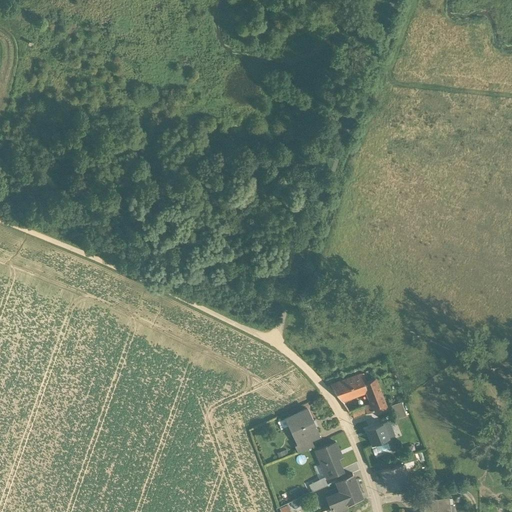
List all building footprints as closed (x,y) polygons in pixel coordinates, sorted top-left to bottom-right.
[(73,311),(64,323),(90,341),(100,328),(73,311)] [(376,381),(365,385),(361,376),(331,388),(345,407),(352,403),(351,400),(368,394),(371,401),(382,397),(376,381)] [(382,397),(371,401),(372,404),(376,413),(386,409),(382,397)] [(352,403),(345,407),(349,414),(356,411),(352,403)] [(372,404),(364,407),(365,408),(368,416),(376,413),(372,404)] [(400,405),(390,408),(392,414),(402,410),(400,405)] [(356,411),(349,414),(354,421),(368,416),(365,408),(356,411)] [(306,412),(286,421),(298,446),(299,447),(310,442),(310,443),(310,442),(319,438),(312,423),(306,412)] [(387,425),(367,432),(373,446),(388,440),(387,436),(391,434),(387,425)] [(310,442),(299,447),(298,446),(295,448),(298,455),(313,448),(310,442),(310,443),(310,442)] [(336,445),(316,453),(327,481),(344,474),(336,455),(340,454),(336,445)] [(403,465),(381,472),(388,492),(410,485),(403,465)] [(353,477),(336,484),(339,490),(342,497),(358,490),(353,477)] [(324,481),(309,488),(312,494),(328,487),(324,481)] [(358,490),(342,497),(339,490),(326,496),(332,511),(346,506),(362,499),(358,490)] [(438,511),(438,502),(423,504),(423,511),(438,511)]
